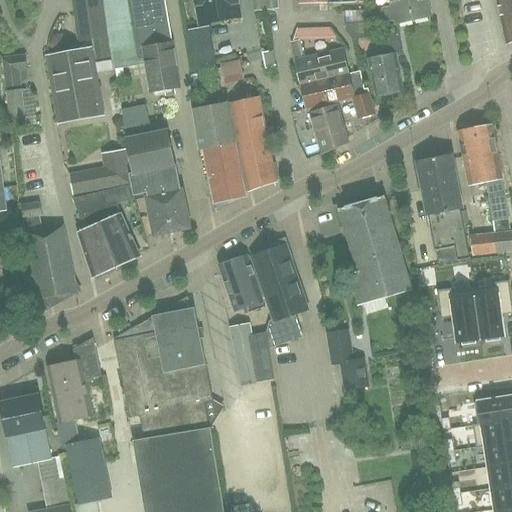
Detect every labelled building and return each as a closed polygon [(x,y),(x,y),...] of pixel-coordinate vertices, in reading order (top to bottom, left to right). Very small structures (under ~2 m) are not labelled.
[(101,0),(71,0),(74,17),(76,16),(77,21),(75,21),(78,42),(107,38),(101,0)] [(106,0),(103,1),(108,32),(114,70),(147,65),(152,92),(176,88),(174,74),(177,74),(174,57),(172,58),(170,44),(162,0),(106,0)] [(237,0),(194,0),(200,26),(241,18),(237,0)] [(264,10),(263,0),(252,0),(254,11),(265,10),(264,10)] [(277,0),(263,0),(264,10),(279,9),(277,0)] [(389,0),(391,7),(383,9),(381,13),(382,20),(386,22),(394,20),(395,25),(403,23),(397,0),(389,0)] [(397,0),(403,23),(431,18),(427,0),(397,0)] [(511,0),(495,0),(506,45),(511,41),(511,0)] [(353,40),(369,38),(368,23),(346,25),(346,32),(353,40)] [(382,35),(387,56),(368,60),(376,97),(404,92),(396,56),(403,55),(398,34),(382,35)] [(67,50),(80,121),(102,117),(89,48),(67,50)] [(58,125),(80,121),(67,50),(45,53),(58,125)] [(272,51),(262,53),(265,68),(277,66),(272,51)] [(343,51),(296,63),(303,90),(350,79),(343,51)] [(2,58),(6,88),(22,86),(21,82),(28,78),(28,70),(25,54),(2,58)] [(251,84),(250,65),(233,66),(234,85),(251,84)] [(354,78),(350,79),(353,99),(359,121),(374,115),(369,93),(364,94),(360,77),(354,78)] [(350,79),(303,90),(308,110),(309,110),(336,104),(353,99),(350,79)] [(26,127),(22,90),(6,91),(10,129),(26,127)] [(277,182),(260,98),(245,101),(262,186),(277,182)] [(247,190),(262,186),(245,101),(230,105),(247,190)] [(246,196),(245,191),(235,141),(234,141),(230,120),(227,103),(212,107),(194,110),(199,150),(203,149),(215,202),(230,199),(246,196)] [(336,104),(309,110),(321,154),(348,143),(338,106),(337,107),(336,104)] [(153,134),(150,121),(124,126),(127,140),(134,173),(129,174),(134,196),(147,193),(155,234),(173,231),(190,228),(177,165),(175,166),(168,131),(153,134)] [(469,185),(480,183),(486,182),(489,196),(505,193),(492,126),(459,132),(469,185)] [(105,167),(94,169),(98,191),(123,186),(131,185),(125,150),(102,154),(105,167)] [(438,265),(458,261),(470,259),(461,208),(462,208),(452,156),(418,162),(435,251),(438,265)] [(116,202),(110,190),(74,199),(80,215),(79,215),(85,229),(77,233),(93,277),(140,255),(116,203),(116,202)] [(493,222),(509,220),(505,193),(489,196),(493,222)] [(388,308),(384,295),(411,287),(384,198),(385,197),(385,196),(381,197),(382,198),(342,210),(341,209),(339,209),(362,287),(354,289),(358,303),(363,301),(367,314),(388,308)] [(39,202),(20,206),(38,299),(76,292),(63,225),(41,229),(38,216),(41,215),(39,202)] [(473,256),(511,251),(511,231),(471,237),(473,256)] [(252,257),(273,320),(270,321),(267,332),(253,335),(250,323),(229,327),(241,386),(257,383),(257,382),(274,379),(269,348),(302,337),(295,314),(308,310),(286,245),(252,257)] [(235,311),(248,307),(249,312),(265,306),(249,256),(220,265),(235,311)] [(496,286),(473,289),(480,339),(488,338),(489,341),(501,340),(500,336),(504,336),(501,315),(511,313),(511,298),(509,280),(495,282),(496,286)] [(451,289),(437,291),(441,319),(454,317),(458,342),(461,342),(462,345),(474,343),(474,340),(480,339),(473,289),(451,292),(451,289)] [(212,401),(196,311),(188,297),(116,338),(130,417),(147,414),(151,437),(134,440),(147,511),(225,511),(210,429),(209,429),(205,402),(212,401)] [(340,364),(345,390),(369,386),(364,359),(353,360),(348,330),(327,333),(332,365),(340,364)] [(48,368),(60,423),(93,416),(85,379),(101,376),(93,340),(74,350),(77,361),(48,368)] [(16,467),(52,459),(39,396),(2,404),(16,467)] [(511,396),(474,403),(477,426),(511,421),(511,396)] [(449,418),(441,419),(443,431),(451,430),(449,418)] [(477,426),(472,426),(476,449),(486,448),(486,447),(511,442),(511,421),(477,426)] [(113,498),(100,438),(61,447),(64,464),(69,464),(77,503),(75,504),(76,511),(98,511),(97,501),(113,498)] [(453,439),(444,441),(446,452),(454,451),(453,439)] [(511,442),(486,447),(486,448),(489,468),(511,464),(511,442)] [(454,451),(446,452),(448,465),(456,463),(454,451)] [(511,464),(489,468),(493,490),(511,486),(511,464)] [(48,509),(33,511),(71,511),(65,477),(43,482),(48,509)] [(459,482),(451,483),(453,495),(461,494),(459,482)] [(511,486),(493,490),(496,511),(511,508),(511,486)] [(461,494),(453,495),(455,507),(463,506),(461,494)]
